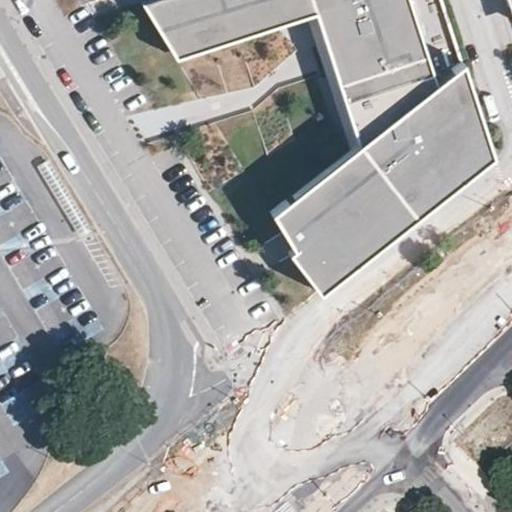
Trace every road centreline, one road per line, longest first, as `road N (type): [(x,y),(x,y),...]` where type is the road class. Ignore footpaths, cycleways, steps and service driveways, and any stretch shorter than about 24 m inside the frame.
road 1 (secondary): [(511,258),(337,402),(221,511)]
road 2 (secondary): [(488,361),(401,456)]
